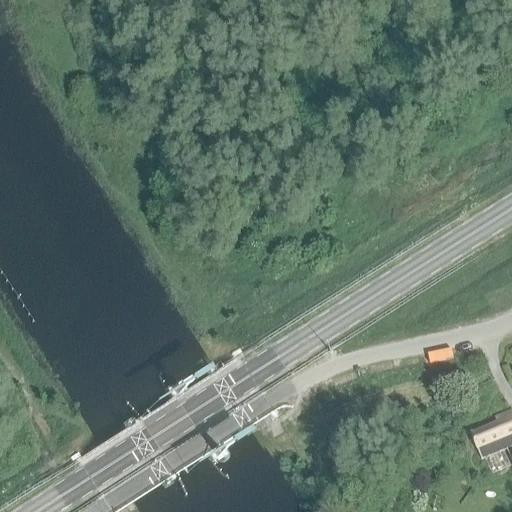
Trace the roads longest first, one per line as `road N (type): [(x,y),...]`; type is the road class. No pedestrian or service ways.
road 1 (primary): [(36,511),(511,207)]
road 2 (unclassified): [(95,511),(320,371),(511,322)]
